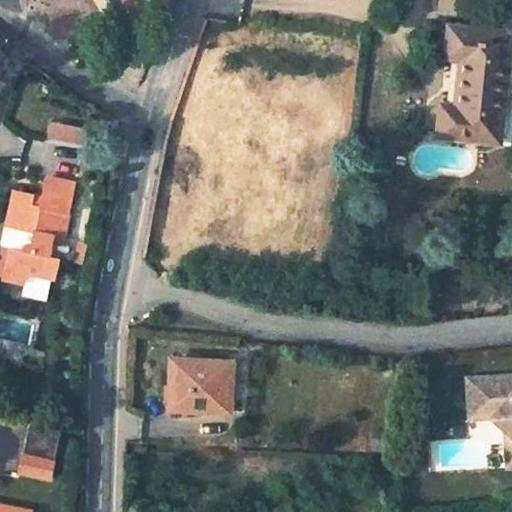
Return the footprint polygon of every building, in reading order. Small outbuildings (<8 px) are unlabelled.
[(440,101),(437,133),(499,138),(509,29),(446,24),(443,55),(459,56),(456,102),(440,101)] [(73,140),(76,125),(45,119),(43,134),(73,140)] [(10,245),(2,275),(25,281),(27,271),(56,278),(61,258),(51,255),(57,235),(66,237),(79,183),(49,176),(42,204),(33,202),(35,192),(16,188),(2,243),(10,245)] [(179,380),(178,409),(228,411),(229,360),(170,357),(169,380),(179,380)] [(511,373),(467,376),(468,408),(490,407),(490,416),(505,429),(511,435),(511,373)] [(179,380),(169,380),(168,408),(178,409),(179,380)] [(490,407),(468,408),(469,417),(490,416),(490,407)] [(44,478),(56,428),(26,421),(13,471),(44,478)] [(372,443),(392,444),(393,430),(373,428),(372,443)] [(0,511),(23,511),(24,507),(0,502),(0,511)]
